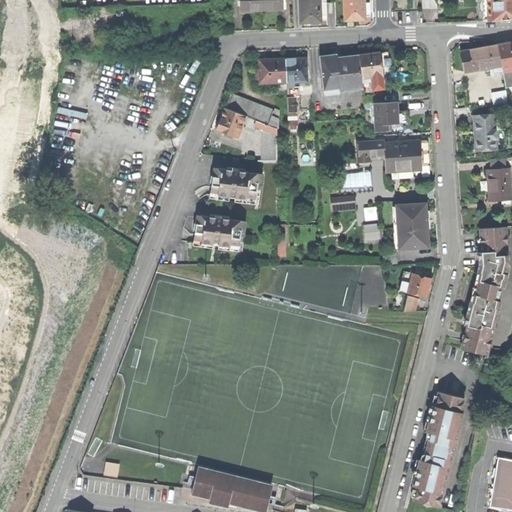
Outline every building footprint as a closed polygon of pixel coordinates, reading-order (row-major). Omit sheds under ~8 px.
[(250,11),(261,10),(261,0),(239,0),(240,11),(250,11)] [(261,0),(261,10),(271,10),(282,10),(281,0),(261,0)] [(355,20),(364,20),(364,13),(364,3),(363,0),(343,0),(344,20),(355,20)] [(420,0),(421,9),(437,8),(436,0),(420,0)] [(502,20),(511,19),(511,0),(481,0),(482,20),(502,20)] [(300,3),(300,23),(311,22),(320,22),(320,16),(326,15),(325,2),(300,3)] [(501,66),(502,72),(511,70),(511,42),(508,43),(497,45),(501,66)] [(491,67),(501,66),(497,45),(460,52),(462,63),(464,72),(491,67)] [(368,54),(359,55),(361,78),(371,77),(373,90),(383,89),(379,53),(368,54)] [(337,55),(319,57),(323,90),(340,88),(340,91),(363,88),(361,78),(359,55),(346,57),(337,58),(337,55)] [(295,59),(285,59),(286,82),(294,82),(307,81),(306,58),(295,59)] [(271,60),(264,60),(264,62),(259,62),(260,71),(260,80),(260,83),(286,82),(285,59),(271,60)] [(502,73),(502,72),(501,66),(491,67),(493,75),(502,73)] [(299,87),(294,87),(286,87),(287,97),(296,97),(299,97),(299,87)] [(494,102),(509,100),(508,90),(493,91),(494,102)] [(229,94),(224,108),(248,117),(255,120),(267,125),(272,110),(229,94)] [(365,103),(374,103),(382,103),(382,96),(382,95),(373,94),(364,96),(365,103)] [(296,112),(296,97),(287,97),(287,102),(287,111),(287,113),(296,112)] [(382,103),(374,103),(375,125),(388,125),(398,124),(397,123),(399,123),(400,121),(400,116),(398,114),(397,114),(397,109),(396,102),(395,102),(382,103)] [(248,117),(224,108),(221,116),(220,120),(217,121),(215,125),(217,127),(216,130),(237,137),(242,123),(245,124),(248,117)] [(273,109),(272,110),(267,125),(277,128),(277,110),(273,109)] [(296,125),(296,112),(287,113),(287,125),(296,125)] [(494,114),(473,115),(474,127),(474,132),(476,132),(477,151),(497,150),(494,114)] [(277,134),(277,128),(267,125),(255,120),(254,123),(256,124),(255,126),(263,129),(277,134)] [(277,160),(277,134),(263,129),(262,160),(277,160)] [(370,157),(385,156),(384,143),(384,141),(358,143),(358,157),(370,157)] [(419,141),(384,143),(385,156),(385,159),(386,172),(421,170),(420,157),(420,153),(419,141)] [(426,141),(419,141),(420,153),(427,152),(429,152),(429,150),(428,142),(428,141),(426,141)] [(490,160),(491,169),(506,168),(505,159),(490,160)] [(210,195),(255,201),(256,189),(260,189),(262,174),(214,168),(212,176),(211,176),(210,179),(210,183),(211,183),(210,195)] [(491,169),(487,170),(488,183),(489,201),(502,200),(502,203),(510,203),(510,200),(511,200),(509,168),(506,168),(491,169)] [(353,197),(332,198),(332,210),(354,209),(353,197)] [(425,204),(396,207),(399,250),(428,248),(426,226),(425,204)] [(377,218),(376,206),(365,207),(366,219),(377,218)] [(193,243),(238,248),(239,236),(243,236),(245,222),(197,215),(195,224),(193,224),(193,227),(193,230),(195,230),(193,243)] [(366,239),(381,238),(379,222),(364,223),(366,239)] [(478,261),(479,264),(507,264),(507,256),(508,256),(506,227),(483,228),(483,237),(480,237),(480,244),(481,252),(481,261),(478,261)] [(397,250),(382,250),(384,265),(398,266),(397,250)] [(466,342),(464,350),(487,355),(494,327),(493,327),(494,321),(495,321),(500,301),(497,300),(500,286),(504,287),(507,274),(505,274),(507,264),(479,264),(477,273),(480,274),(473,302),(470,301),(466,317),(469,318),(467,326),(463,341),(466,342)] [(407,293),(412,274),(404,272),(399,291),(407,293)] [(431,278),(412,274),(407,293),(426,298),(428,287),(431,278)] [(415,312),(418,298),(407,296),(403,311),(415,312)] [(511,359),(504,358),(502,371),(511,372),(511,359)] [(417,487),(414,501),(439,507),(462,413),(460,412),(464,398),(439,392),(435,406),(433,406),(429,422),(427,432),(430,433),(424,461),(420,460),(417,469),(413,486),(417,487)] [(507,509),(511,509),(511,459),(498,457),(489,506),(490,506),(490,505),(507,508),(507,509)] [(104,475),(117,477),(119,465),(106,463),(104,475)] [(198,466),(195,480),(198,481),(201,471),(269,488),(266,498),(269,499),(273,484),(198,466)] [(195,480),(191,493),(210,498),(209,502),(228,507),(230,499),(239,501),(238,505),(266,511),(269,499),(266,498),(269,488),(201,471),(198,481),(195,480)]
